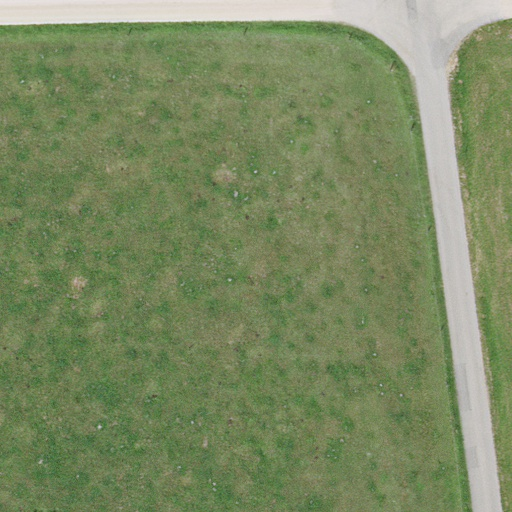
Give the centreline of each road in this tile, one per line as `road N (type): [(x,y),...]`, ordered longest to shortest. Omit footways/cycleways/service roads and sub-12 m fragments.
road 1 (track): [(492,511),(419,0)]
road 2 (track): [(0,10),(511,0)]
